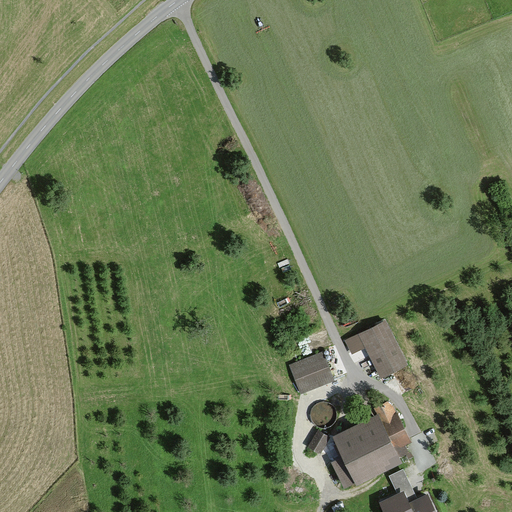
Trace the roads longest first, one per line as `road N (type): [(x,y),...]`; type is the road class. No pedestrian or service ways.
road 1 (track): [(336,338),(185,15),(189,0)]
road 2 (tertiary): [(179,0),(87,79),(0,182)]
road 3 (track): [(320,511),(350,370),(336,338)]
